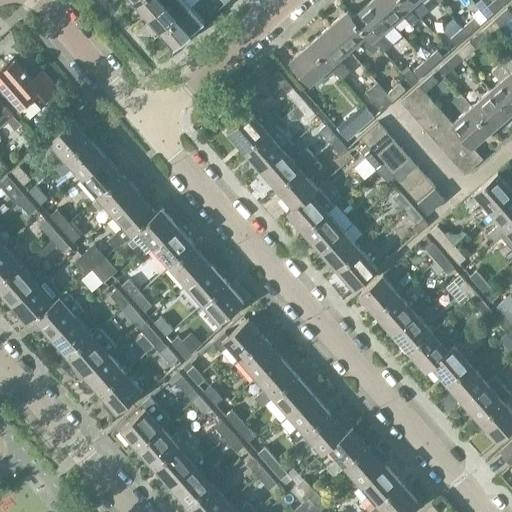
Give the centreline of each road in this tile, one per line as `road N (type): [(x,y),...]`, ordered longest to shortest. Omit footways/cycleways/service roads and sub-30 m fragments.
road 1 (residential): [(498,511),(149,119)]
road 2 (residential): [(132,511),(0,360)]
road 3 (residential): [(149,119),(294,0)]
